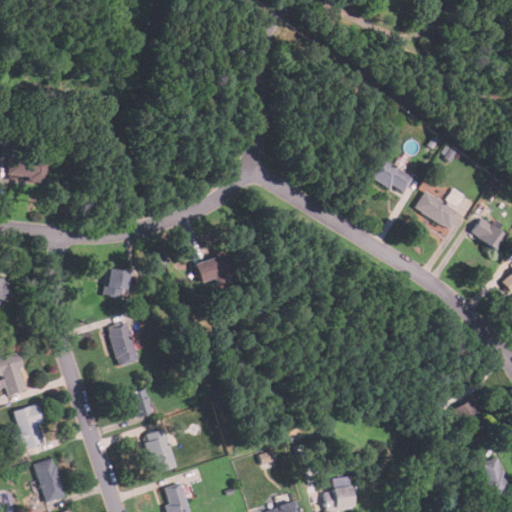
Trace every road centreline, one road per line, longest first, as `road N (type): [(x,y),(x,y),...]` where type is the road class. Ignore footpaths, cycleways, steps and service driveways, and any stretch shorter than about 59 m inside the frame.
road 1 (residential): [(0,227),(112,235),(213,202),(251,154),(259,126),(257,53),(276,10)]
road 2 (residential): [(245,168),(441,290),(511,366)]
road 3 (residential): [(57,234),(58,334),(116,511)]
